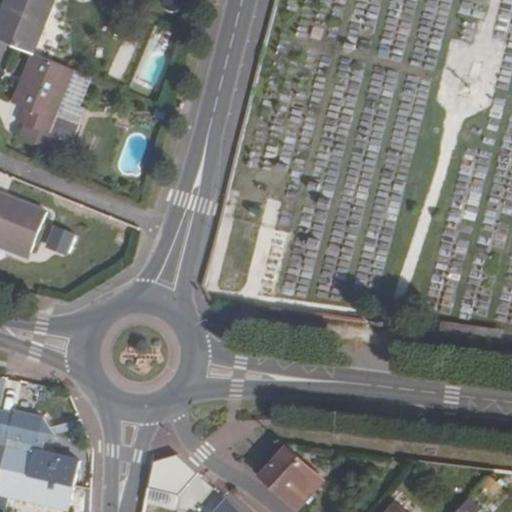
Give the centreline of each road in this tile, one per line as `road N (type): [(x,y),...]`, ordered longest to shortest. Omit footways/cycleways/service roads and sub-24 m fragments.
road 1 (tertiary): [(192,363),(511,406)]
road 2 (residential): [(243,0),(183,232),(154,302)]
road 3 (residential): [(269,511),(182,435),(168,397)]
